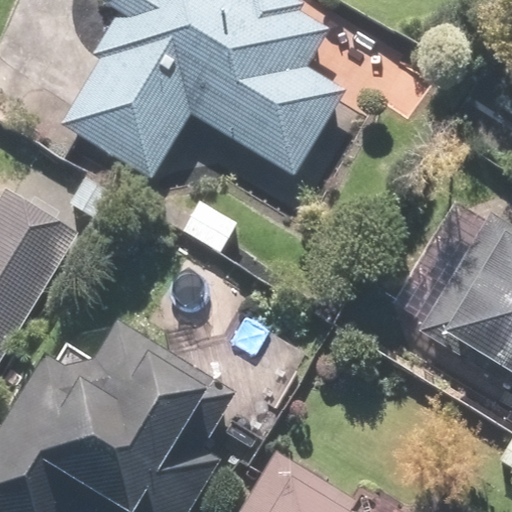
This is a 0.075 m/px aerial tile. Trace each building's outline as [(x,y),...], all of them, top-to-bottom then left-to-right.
[(291,0),(109,0),(105,7),(123,18),(100,54),(107,58),(63,129),(153,185),(197,116),(296,179),(348,97),(311,74),(339,30),(291,0)] [(0,195),(0,378),(85,235),(11,191),(6,199),(0,195)] [(511,229),(491,217),(484,229),(424,336),(511,385),(511,229)] [(114,329),(56,345),(0,441),(0,511),(77,511),(80,508),(86,511),(190,511),(251,409),(114,329)] [(357,511),(355,511),(360,503),(279,457),(246,511),(357,511)]
